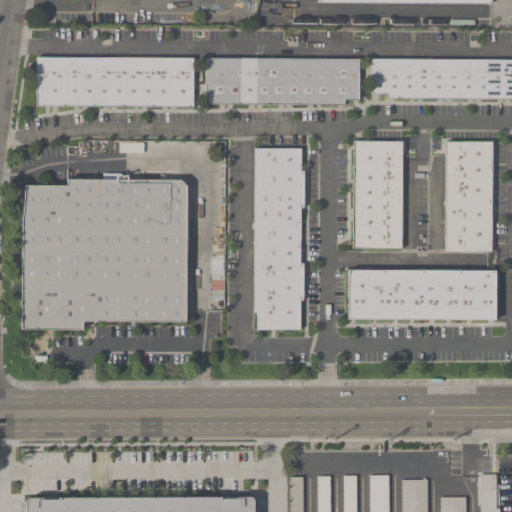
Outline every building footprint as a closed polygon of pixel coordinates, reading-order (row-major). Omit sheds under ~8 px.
[(192,59),(35,59),(35,108),(192,108),(192,59)] [(358,106),(358,60),(204,59),(203,105),(358,106)] [(511,99),(511,60),(369,60),(369,99),(511,99)] [(400,143),(351,143),(351,250),(400,250),(400,143)] [(489,143),(444,143),(444,254),(489,254),(489,143)] [(253,331),(299,331),(299,150),(254,150),(253,331)] [(184,324),(185,181),(66,179),(66,186),(22,185),(20,331),(81,332),(82,323),(184,324)] [(346,270),(346,320),(494,321),(494,270),(346,270)] [(497,511),(497,474),(479,474),(479,511),(497,511)] [(356,511),(356,475),(343,475),(343,511),(356,511)] [(369,511),(388,511),(388,475),(369,475),(369,511)] [(317,511),(329,511),(329,477),(317,477),(317,511)] [(289,511),(303,511),(303,478),(289,478),(289,511)] [(426,511),(426,480),(401,480),(401,511),(426,511)] [(466,511),(466,497),(440,497),(440,511),(466,511)] [(253,511),(253,498),(26,498),(25,502),(25,511),(253,511)]
